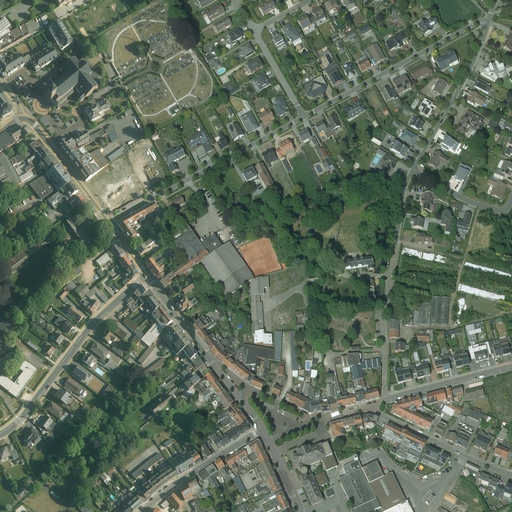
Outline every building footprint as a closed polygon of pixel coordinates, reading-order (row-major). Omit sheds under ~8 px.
[(202,10),(218,2),(217,0),(198,0),(198,1),(202,10)] [(332,18),(341,12),(335,0),(325,5),(332,18)] [(340,0),(347,13),(357,8),(352,0),(340,0)] [(275,7),(272,1),(260,7),(263,14),(275,7)] [(210,22),(225,14),(220,5),(205,14),(210,22)] [(318,22),(326,18),(320,8),(312,12),(318,22)] [(304,30),(312,25),(306,15),(298,20),(304,30)] [(432,32),(430,28),(439,24),(435,16),(418,25),(424,36),(432,32)] [(44,20),(46,25),(52,22),(49,17),(44,20)] [(217,35),(233,26),(228,18),(212,27),(217,35)] [(0,39),(10,33),(8,30),(11,27),(4,19),(0,22),(0,39)] [(60,23),(49,30),(63,52),(74,45),(60,23)] [(10,33),(0,39),(0,51),(32,34),(27,24),(10,33)] [(292,43),(301,38),(295,27),(292,28),(289,25),(283,28),(292,43)] [(232,45),(246,37),(241,28),(227,35),(232,45)] [(502,47),(511,51),(511,29),(510,29),(502,47)] [(400,43),(408,40),(404,31),(385,40),(390,52),(402,46),(400,43)] [(271,36),(278,49),(286,45),(278,32),(271,36)] [(244,58),(255,53),(249,43),(239,48),(244,58)] [(376,64),(386,59),(378,44),(368,49),(376,64)] [(0,56),(0,74),(4,80),(29,65),(35,73),(57,59),(49,46),(26,60),(24,56),(18,59),(15,54),(6,60),(2,55),(0,56)] [(442,70),(459,61),(454,52),(437,61),(442,70)] [(225,67),(218,54),(210,59),(216,71),(225,67)] [(41,89),(41,90),(41,92),(47,98),(46,99),(48,101),(50,103),(51,103),(56,110),(57,110),(59,109),(59,107),(58,107),(76,92),(77,94),(80,98),(77,100),(77,102),(78,104),(80,104),(98,90),(95,86),(102,81),(83,57),(76,63),(74,61),(60,72),(63,76),(47,88),(47,89),(46,88),(44,87),(43,87),(41,89)] [(252,74),(264,67),(259,58),(247,66),(252,74)] [(362,72),(371,67),(366,58),(357,63),(362,72)] [(495,73),(507,69),(504,60),(483,66),(486,73),(484,76),(492,78),(495,73)] [(415,81),(433,72),(428,63),(410,73),(415,81)] [(349,79),(357,75),(352,64),(344,68),(349,79)] [(333,87),(343,83),(337,71),(327,75),(333,87)] [(259,91),(271,85),(265,73),(253,80),(259,91)] [(400,94),(412,88),(405,75),(393,81),(400,94)] [(329,89),(321,77),(312,82),(319,95),(329,89)] [(475,87),(489,95),(492,89),(486,86),(488,83),(478,78),(475,83),(477,84),(475,87)] [(433,91),(441,96),(448,83),(440,79),(433,91)] [(311,99),(319,95),(312,82),(304,87),(311,99)] [(386,102),(394,98),(388,87),(380,92),(386,102)] [(376,111),(386,107),(379,92),(369,96),(376,111)] [(483,107),(487,100),(472,92),(467,102),(474,106),(476,104),(483,107)] [(271,103),(280,118),(291,111),(281,96),(271,103)] [(111,107),(106,99),(85,111),(92,123),(100,118),(98,115),(111,107)] [(421,113),(429,118),(433,110),(431,109),(433,104),(425,99),(420,108),(423,110),(421,113)] [(348,120),(366,111),(361,100),(342,109),(348,120)] [(178,111),(176,107),(169,112),(172,117),(176,115),(175,114),(178,111)] [(395,116),(402,111),(400,108),(393,113),(395,116)] [(232,120),(238,116),(234,109),(230,111),(232,114),(229,116),(232,120)] [(264,124),(275,118),(269,109),(259,115),(264,124)] [(478,134),(487,121),(468,110),(456,130),(462,134),(464,132),(467,134),(470,129),(478,134)] [(249,134),(259,128),(251,112),(240,118),(249,134)] [(328,120),(333,130),(341,126),(336,116),(328,120)] [(409,127),(420,132),(425,123),(414,118),(409,127)] [(319,134),(327,130),(323,122),(315,127),(319,134)] [(498,122),(491,124),(493,131),(500,129),(498,122)] [(234,141),(244,136),(238,125),(228,130),(234,141)] [(27,127),(24,127),(11,135),(14,140),(21,136),(23,140),(32,134),(27,127)] [(304,143),(312,139),(308,130),(299,135),(304,143)] [(400,139),(412,146),(418,137),(405,130),(400,139)] [(210,142),(203,131),(186,140),(191,149),(201,144),(202,146),(210,142)] [(8,136),(7,134),(0,138),(0,153),(16,144),(11,135),(8,136)] [(221,151),(230,147),(223,134),(214,138),(221,151)] [(68,158),(82,148),(91,142),(85,135),(69,143),(66,139),(58,144),(68,158)] [(455,152),(459,145),(445,137),(445,138),(445,139),(444,139),(445,140),(441,145),(443,146),(442,148),(441,147),(441,148),(447,152),(450,148),(455,152)] [(27,150),(33,157),(45,148),(39,140),(27,150)] [(390,149),(404,157),(408,149),(395,141),(390,149)] [(39,165),(51,156),(45,148),(33,157),(39,165)] [(111,159),(115,164),(130,153),(126,148),(111,159)] [(186,158),(181,148),(163,157),(172,174),(179,170),(175,163),(186,158)] [(281,161),(287,158),(282,148),(276,151),(281,161)] [(266,165),(277,160),(272,150),(261,155),(266,165)] [(338,170),(327,150),(321,153),(326,162),(325,163),(330,172),(334,170),(335,172),(338,170)] [(447,166),(451,160),(436,150),(428,164),(437,170),(441,163),(447,166)] [(105,165),(109,162),(102,151),(97,155),(105,165)] [(392,175),(399,163),(386,155),(379,167),(392,175)] [(39,165),(46,175),(59,166),(51,156),(39,165)] [(323,161),(315,164),(319,175),(327,172),(323,161)] [(499,173),(510,177),(511,172),(511,164),(504,161),(499,173)] [(98,171),(92,163),(78,173),(85,182),(98,171)] [(268,190),(275,187),(263,164),(256,167),(268,190)] [(461,181),(464,183),(471,170),(465,166),(465,167),(461,165),(453,180),(460,184),(461,181)] [(53,184),(65,175),(59,166),(46,175),(53,184)] [(247,183),(258,178),(253,169),(243,175),(247,183)] [(53,184),(59,192),(71,183),(65,175),(53,184)] [(490,196),(500,200),(507,185),(490,178),(487,184),(494,187),(490,196)] [(66,202),(78,193),(71,183),(59,192),(66,202)] [(421,211),(434,213),(436,195),(423,193),(421,211)] [(86,204),(81,197),(63,210),(66,214),(76,207),(78,210),(86,204)] [(174,210),(185,204),(182,198),(171,204),(174,210)] [(147,216),(157,211),(154,204),(143,209),(147,216)] [(133,224),(147,216),(143,209),(129,217),(133,224)] [(457,229),(468,232),(472,215),(465,213),(463,223),(459,222),(457,229)] [(64,223),(85,253),(94,247),(86,235),(96,228),(89,219),(80,225),(74,216),(64,223)] [(117,225),(122,233),(131,227),(125,219),(117,225)] [(413,228),(423,229),(424,220),(412,219),(411,223),(414,224),(413,228)] [(129,242),(137,236),(131,227),(122,233),(129,242)] [(255,280),(257,279),(236,249),(230,242),(223,247),(214,235),(201,244),(192,231),(173,244),(187,263),(206,250),(210,256),(201,263),(227,300),(248,285),(255,280)] [(415,244),(433,245),(434,236),(416,234),(415,244)] [(41,237),(1,268),(7,276),(47,245),(41,237)] [(140,257),(148,251),(145,245),(136,251),(140,257)] [(116,260),(123,255),(117,246),(110,251),(116,260)] [(118,263),(125,272),(132,267),(126,258),(118,263)] [(145,264),(151,272),(158,267),(152,259),(145,264)] [(373,267),(371,259),(348,262),(343,263),(344,272),(350,271),(367,268),(368,271),(373,270),(373,267)] [(131,281),(139,275),(132,267),(125,272),(131,281)] [(155,278),(162,273),(158,267),(151,272),(155,278)] [(157,279),(161,283),(172,274),(168,270),(157,279)] [(165,289),(176,280),(172,274),(161,283),(165,289)] [(255,280),(248,285),(248,296),(250,296),(251,304),(253,337),(255,337),(255,344),(265,344),(265,346),(273,346),(272,335),(266,336),(265,332),(264,332),(262,303),(261,303),(260,296),(265,296),(265,289),(270,289),(269,278),(255,280)] [(75,283),(72,287),(77,292),(81,288),(75,283)] [(188,296),(198,290),(195,284),(185,290),(188,296)] [(139,299),(151,291),(146,285),(135,293),(139,299)] [(139,299),(143,306),(155,297),(151,291),(139,299)] [(150,315),(162,307),(155,297),(143,306),(150,315)] [(413,312),(413,325),(448,326),(449,299),(432,298),(432,303),(420,303),(420,312),(413,312)] [(188,311),(192,308),(186,299),(176,305),(182,313),(187,309),(188,311)] [(97,311),(100,306),(94,301),(90,306),(97,311)] [(97,311),(90,306),(87,311),(93,315),(97,311)] [(150,315),(156,323),(167,314),(162,307),(150,315)] [(78,324),(84,317),(72,308),(67,315),(78,324)] [(161,330),(173,322),(167,314),(156,323),(161,330)] [(192,327),(197,334),(208,327),(202,319),(192,327)] [(0,325),(0,339),(1,338),(14,328),(8,320),(0,325)] [(389,339),(399,339),(399,321),(389,321),(389,339)] [(67,335),(74,327),(68,322),(61,329),(67,335)] [(484,325),(470,328),(472,338),(486,336),(484,325)] [(183,352),(191,346),(178,327),(166,335),(179,354),(183,352)] [(203,342),(213,335),(208,327),(197,334),(203,342)] [(122,329),(119,334),(128,340),(131,335),(122,329)] [(114,344),(117,340),(105,331),(100,339),(108,344),(110,341),(114,344)] [(429,332),(422,332),(421,343),(434,344),(435,331),(429,331),(429,332)] [(59,346),(65,340),(57,333),(51,340),(59,346)] [(203,342),(211,352),(221,345),(213,335),(203,342)] [(90,351),(104,361),(109,353),(96,343),(90,351)] [(168,343),(162,348),(168,355),(174,350),(168,343)] [(504,357),(511,355),(509,344),(502,346),(504,357)] [(223,353),(226,351),(221,345),(211,352),(216,358),(223,353)] [(395,353),(405,353),(405,345),(395,345),(395,353)] [(191,346),(183,352),(190,361),(198,355),(191,346)] [(504,357),(502,346),(494,348),(497,359),(504,357)] [(49,358),(55,352),(50,347),(44,353),(49,358)] [(483,363),(490,361),(486,347),(480,349),(483,363)] [(483,363),(480,349),(473,351),(477,364),(483,363)] [(223,353),(216,358),(223,364),(229,358),(223,353)] [(82,361),(90,367),(95,361),(87,355),(82,361)] [(205,364),(198,355),(190,361),(197,371),(205,364)] [(456,369),(470,365),(468,355),(454,358),(456,369)] [(163,370),(171,364),(167,358),(147,372),(151,379),(163,370)] [(229,358),(223,364),(232,371),(237,364),(229,358)] [(109,368),(115,373),(121,366),(113,360),(109,365),(111,366),(109,368)] [(365,370),(381,367),(380,360),(364,363),(365,370)] [(438,375),(445,373),(442,360),(435,362),(438,375)] [(0,386),(16,398),(37,371),(25,361),(19,370),(23,373),(14,384),(3,376),(0,379),(0,386)] [(240,377),(246,370),(238,364),(232,370),(240,377)] [(73,374),(84,382),(89,376),(78,367),(73,374)] [(425,378),(432,376),(429,367),(423,368),(425,378)] [(127,379),(130,375),(120,368),(117,371),(127,379)] [(425,378),(423,368),(416,370),(418,380),(425,378)] [(240,377),(247,383),(253,376),(246,370),(240,377)] [(266,370),(262,379),(270,382),(274,373),(266,370)] [(405,383),(412,381),(410,372),(403,374),(405,383)] [(211,388),(219,382),(212,373),(202,380),(209,389),(211,388)] [(189,391),(202,381),(197,376),(184,386),(189,391)] [(251,386),(257,379),(253,376),(247,383),(251,386)] [(64,386),(76,396),(82,389),(70,379),(64,386)] [(266,384),(257,379),(251,386),(262,391),(266,384)] [(215,393),(222,387),(219,382),(211,388),(215,393)] [(107,394),(113,397),(117,389),(111,386),(107,394)] [(215,393),(219,398),(226,392),(222,387),(215,393)] [(272,395),(279,399),(283,390),(276,387),(272,395)] [(455,399),(464,397),(462,387),(453,390),(455,399)] [(468,401),(484,397),(482,388),(466,392),(468,401)] [(54,398),(67,407),(73,400),(60,390),(54,398)] [(455,399),(453,390),(445,391),(447,401),(455,399)] [(438,403),(447,401),(445,391),(436,394),(438,403)] [(227,410),(235,404),(226,392),(219,398),(227,410)] [(286,402),(293,405),(298,396),(291,392),(286,402)] [(367,402),(374,401),(371,392),(364,394),(367,402)] [(367,402),(364,394),(356,396),(358,405),(367,402)] [(438,403),(436,394),(427,396),(430,405),(438,403)] [(298,408),(303,398),(298,396),(293,405),(298,408)] [(352,406),(358,405),(356,396),(350,398),(352,406)] [(154,409),(159,419),(179,407),(173,398),(154,409)] [(298,408),(303,411),(308,401),(303,398),(298,408)] [(394,415),(428,432),(433,422),(417,415),(417,413),(417,411),(423,410),(420,398),(395,405),(391,412),(394,414),(394,415)] [(339,410),(346,408),(344,399),(337,401),(337,402),(339,410)] [(309,414),(312,415),(311,405),(311,402),(308,401),(303,411),(309,414)] [(337,402),(329,403),(331,413),(339,411),(339,410),(337,402)] [(45,411),(60,421),(65,413),(51,403),(45,411)] [(321,405),(322,414),(331,413),(329,403),(321,405)] [(228,412),(234,421),(243,414),(237,405),(228,412)] [(477,422),(493,426),(495,419),(484,416),(485,412),(478,410),(477,413),(472,412),(470,419),(461,416),(460,418),(462,418),(461,422),(475,426),(475,424),(469,423),(470,419),(478,421),(477,422)] [(239,428),(248,422),(243,414),(234,421),(239,428)] [(364,427),(370,425),(367,416),(362,417),(364,427)] [(47,431),(53,423),(46,417),(40,425),(47,431)] [(364,427),(362,417),(355,419),(357,426),(358,429),(364,427)] [(344,429),(357,426),(355,419),(343,423),(344,429)] [(253,429),(248,422),(239,428),(226,437),(231,445),(253,429)] [(344,429),(343,423),(330,426),(334,440),(345,437),(343,430),(344,429)] [(435,435),(443,438),(448,427),(440,423),(435,435)] [(383,437),(423,455),(428,444),(389,425),(383,437)] [(34,446),(41,438),(30,428),(23,435),(24,436),(20,441),(27,448),(32,443),(34,446)] [(455,443),(467,449),(474,435),(462,429),(455,443)] [(445,440),(452,444),(457,435),(450,431),(445,440)] [(481,450),(487,436),(481,434),(475,448),(481,450)] [(504,434),(502,441),(510,443),(511,436),(504,434)] [(481,450),(487,453),(493,439),(487,436),(481,450)] [(219,441),(224,449),(231,445),(226,437),(219,441)] [(224,449),(219,441),(214,444),(219,452),(224,449)] [(243,451),(250,462),(251,464),(257,460),(256,456),(264,453),(259,444),(256,443),(245,450),(243,451)] [(297,453),(298,456),(291,459),(296,471),(298,470),(299,473),(298,475),(298,477),(299,478),(301,478),(302,479),(302,481),(299,482),(302,489),(310,508),(323,503),(317,489),(328,485),(323,474),(312,478),(312,477),(305,479),(305,477),(305,475),(305,474),(304,472),(303,471),(302,471),(302,470),(322,462),(326,472),(338,468),(328,444),(310,451),(309,448),(304,450),(297,453)] [(502,459),(506,447),(499,444),(495,456),(502,459)] [(208,459),(213,456),(206,445),(201,448),(208,459)] [(424,460),(435,466),(442,452),(431,446),(424,460)] [(502,459),(510,461),(511,454),(511,449),(506,447),(502,459)] [(0,459),(1,462),(10,457),(6,448),(0,450),(0,459)] [(242,467),(250,462),(243,451),(235,456),(241,466),(242,467)] [(261,467),(268,463),(264,453),(256,456),(257,460),(261,467)] [(444,453),(439,464),(446,467),(451,456),(444,453)] [(163,454),(135,475),(142,484),(149,479),(146,475),(167,460),(163,454)] [(197,467),(203,462),(198,454),(191,459),(197,467)] [(241,466),(235,456),(230,459),(235,466),(236,468),(241,466)] [(197,467),(191,459),(187,461),(192,470),(197,467)] [(230,469),(235,466),(230,459),(225,462),(230,469)] [(343,469),(347,477),(339,481),(353,511),(376,502),(369,485),(384,479),(377,463),(362,470),(358,459),(355,461),(356,464),(343,469)] [(188,472),(192,470),(187,461),(183,464),(188,472)] [(221,473),(226,469),(220,461),(215,464),(221,473)] [(269,483),(277,479),(268,463),(261,467),(269,483)] [(188,472),(183,464),(177,468),(182,477),(188,472)] [(477,477),(480,469),(467,464),(464,471),(477,477)] [(211,478),(218,472),(213,466),(206,471),(211,478)] [(174,481),(179,477),(171,467),(166,470),(174,481)] [(174,481),(166,470),(160,475),(168,485),(174,481)] [(211,478),(206,471),(198,476),(203,483),(211,478)] [(479,479),(488,483),(492,476),(483,472),(479,479)] [(162,489),(168,485),(160,475),(155,479),(162,489)] [(353,511),(413,511),(408,501),(405,502),(393,475),(384,479),(369,485),(376,502),(353,511)] [(111,477),(106,482),(112,488),(117,483),(111,477)] [(489,487),(498,490),(501,482),(493,478),(489,487)] [(162,489),(155,479),(149,482),(157,493),(162,489)] [(193,494),(200,490),(194,479),(186,484),(188,486),(179,492),(185,501),(194,496),(193,494)] [(243,479),(238,481),(245,496),(250,494),(243,479)] [(273,491),(281,488),(277,479),(269,483),(273,491)] [(152,498),(157,493),(149,482),(143,488),(152,498)] [(147,502),(152,498),(143,488),(138,492),(147,502)] [(212,491),(205,494),(209,502),(215,499),(212,491)] [(147,502),(138,492),(134,496),(143,505),(147,502)] [(275,495),(277,500),(285,497),(283,492),(275,495)] [(177,511),(184,506),(174,494),(167,500),(177,511)] [(138,510),(143,505),(134,496),(129,500),(138,510)] [(280,507),(288,504),(285,497),(277,500),(280,507)] [(135,511),(138,510),(129,500),(125,504),(132,511),(135,511)] [(208,511),(200,501),(194,506),(198,510),(199,509),(200,511),(208,511)]
